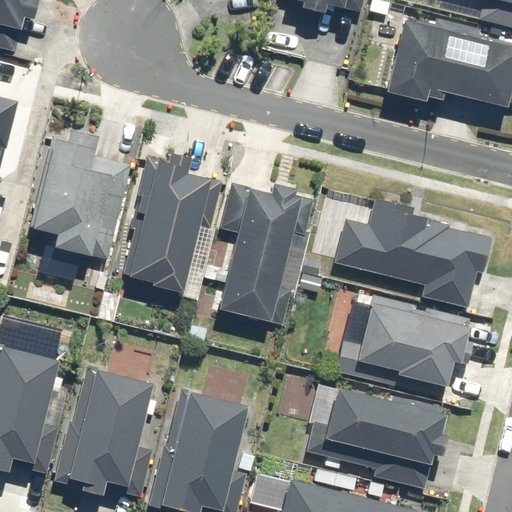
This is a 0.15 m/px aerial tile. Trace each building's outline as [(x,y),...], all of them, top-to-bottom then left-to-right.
[(0,0),(0,46),(17,51),(23,27),(26,28),(29,16),(39,18),(43,0),(0,0)] [(303,0),(309,1),(307,7),(330,12),(332,3),(350,7),(351,0),(303,0)] [(511,0),(486,0),(482,19),(511,26),(511,0)] [(438,24),(409,17),(391,90),(431,100),(432,95),(447,99),(449,91),(511,106),(511,42),(482,35),(483,29),(439,19),(438,24)] [(58,136),(55,135),(33,223),(61,230),(58,242),(95,251),(110,188),(126,192),(133,162),(97,153),(101,134),(73,127),(71,137),(59,134),(58,136)] [(137,226),(126,271),(157,278),(156,282),(187,289),(210,191),(220,194),(224,179),(213,177),(214,174),(190,169),(194,153),(173,148),(171,158),(161,156),(161,158),(149,155),(140,193),(144,194),(142,205),(138,204),(133,225),(137,226)] [(241,231),(223,305),(274,317),(305,193),(298,191),(299,185),(277,180),(275,189),(252,184),(252,186),(233,181),(222,226),(241,231)] [(347,217),(336,260),(427,282),(424,295),(470,306),(479,269),(485,271),(490,252),(493,236),(450,226),(451,223),(430,217),(431,215),(415,211),(416,205),(377,195),(370,223),(347,217)] [(345,339),(337,369),(445,396),(448,382),(451,382),(457,357),(465,359),(474,323),(469,322),(471,317),(428,306),(427,308),(418,306),(418,303),(377,293),(364,343),(345,339)] [(37,458),(63,355),(0,339),(0,464),(12,467),(16,453),(37,458)] [(132,481),(156,379),(90,363),(76,420),(71,419),(56,478),(106,490),(109,476),(132,481)] [(316,420),(309,449),(377,466),(375,474),(426,487),(433,459),(434,460),(437,450),(445,452),(451,430),(445,429),(450,410),(448,409),(448,406),(394,393),(394,396),(340,383),(330,423),(316,420)] [(226,506),(251,402),(182,386),(168,444),(166,444),(152,503),(168,507),(169,501),(203,509),(205,501),(226,506)] [(419,511),(421,506),(294,475),(284,511),(419,511)]
